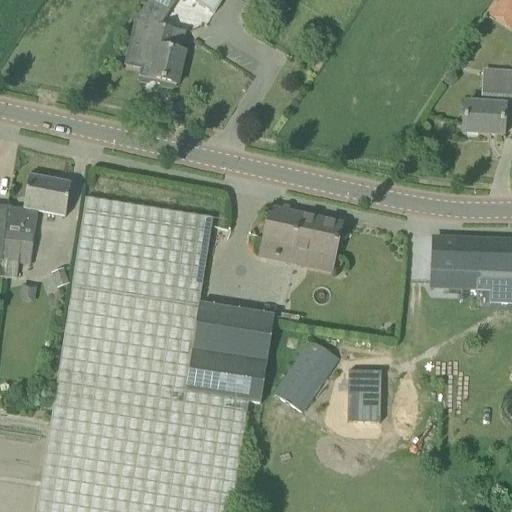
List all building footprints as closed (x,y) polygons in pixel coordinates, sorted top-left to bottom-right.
[(188,0),(213,15),(222,0),(188,0)] [(511,0),(496,0),(492,7),(511,20),(511,0)] [(185,34),(159,28),(135,22),(125,67),(141,70),(139,81),(140,83),(147,85),(149,83),(150,81),(161,83),(160,86),(162,88),(171,90),(174,89),(174,86),(177,87),(184,55),(181,54),(185,34)] [(505,109),(511,109),(511,88),(485,86),(484,107),(465,106),(462,136),(503,139),(505,109)] [(65,219),(70,186),(28,178),(23,211),(10,210),(3,263),(2,263),(0,277),(17,280),(18,265),(30,266),(33,239),(34,239),(38,214),(65,219)] [(230,511),(247,405),(184,395),(198,307),(209,240),(212,220),(85,200),(35,511),(230,511)] [(0,263),(2,263),(3,263),(10,210),(7,209),(0,208),(0,263)] [(334,261),(341,227),(270,211),(260,259),(297,267),(331,274),(334,261)] [(511,244),(433,241),(431,289),(491,291),(490,306),(511,306),(511,244)] [(336,327),(340,304),(310,299),(306,321),(336,327)] [(223,311),(198,307),(184,395),(247,405),(259,407),(273,318),(223,311)] [(302,415),(336,365),(338,363),(307,342),(272,394),(302,415)] [(380,376),(348,375),(347,425),(379,426),(380,376)]
